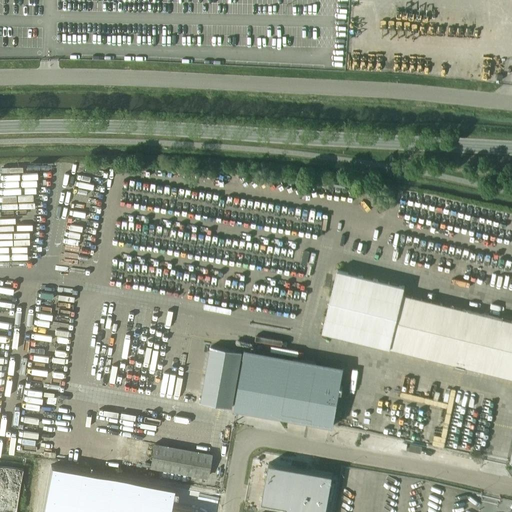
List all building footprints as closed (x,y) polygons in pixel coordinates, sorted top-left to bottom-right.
[(404,286),(337,269),(322,331),(390,348),(511,377),(511,320),(403,293),(404,286)] [(211,346),(201,402),(231,407),(241,351),(211,346)] [(245,348),(234,408),(333,425),(343,366),(245,348)] [(208,478),(212,454),(154,443),(149,468),(208,478)] [(422,446),(410,444),(409,450),(420,453),(422,446)] [(325,511),(332,474),(268,463),(260,503),(286,508),(284,511),(325,511)] [(51,466),(42,511),(191,511),(170,508),(174,488),(51,466)]
